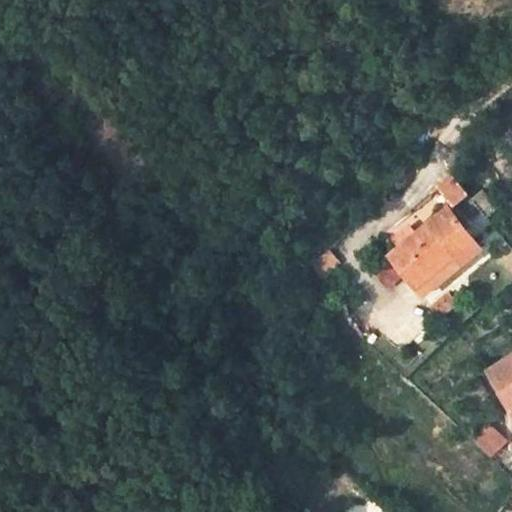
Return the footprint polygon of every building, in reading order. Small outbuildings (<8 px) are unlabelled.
[(466,195),(454,181),(441,191),(453,206),(466,195)] [(487,218),(499,209),(483,189),(471,200),(487,218)] [(454,210),(396,256),(411,274),(422,287),(460,257),(467,265),(487,250),(454,210)] [(391,289),(411,274),(396,256),(376,271),(391,289)] [(460,257),(422,287),(429,295),(467,265),(460,257)] [(511,356),(492,369),(511,404),(511,356)] [(492,456),(507,442),(490,426),(475,440),(492,456)]
